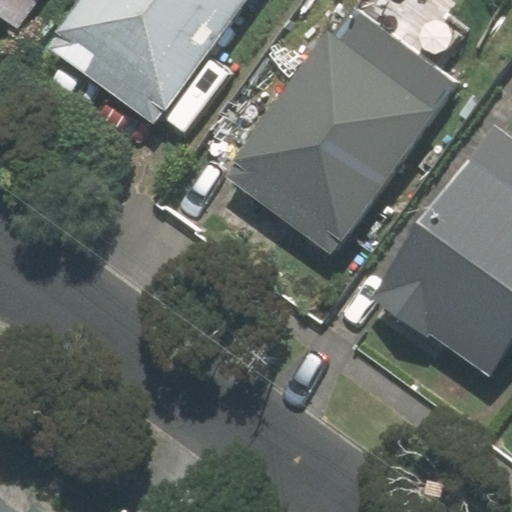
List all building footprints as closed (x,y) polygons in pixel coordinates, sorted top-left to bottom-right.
[(0,0),(41,30),(62,0),(0,0)] [(194,130),(225,88),(210,77),(265,0),(96,0),(64,45),(174,126),(179,119),(194,130)] [(396,0),(329,0),(323,8),(347,27),(233,175),(345,262),(478,89),(415,40),(424,28),(393,5),(396,0)] [(511,376),(511,126),(504,122),(391,300),(511,376)] [(0,511),(66,511),(49,501),(41,511),(17,511),(0,500),(0,511)]
